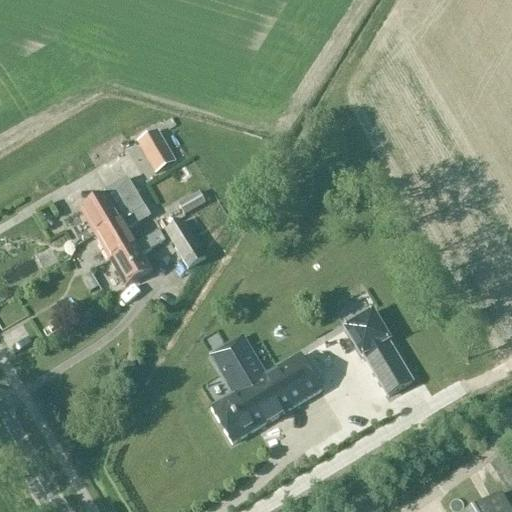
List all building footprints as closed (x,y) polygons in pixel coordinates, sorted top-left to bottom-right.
[(157,131),(148,136),(136,143),(154,176),(176,164),(157,131)] [(95,239),(144,210),(143,210),(137,199),(137,198),(127,181),(104,194),(106,198),(80,213),(95,239)] [(183,217),(204,205),(198,195),(177,207),(183,217)] [(109,264),(136,248),(127,232),(149,219),(144,210),(95,239),(109,264)] [(182,224),(165,234),(188,272),(205,262),(182,224)] [(124,290),(152,274),(151,273),(141,258),(164,244),(159,235),(136,248),(109,264),(124,290)] [(345,331),(360,358),(363,357),(388,399),(411,385),(386,343),(388,342),(372,315),(345,331)] [(281,417),(321,393),(300,359),(265,380),(242,341),(211,359),(234,398),(211,412),(232,446),(267,426),(267,427),(282,418),(281,417)] [(348,511),(383,511),(372,492),(346,508),(348,511)] [(511,511),(500,493),(467,511),(511,511)]
